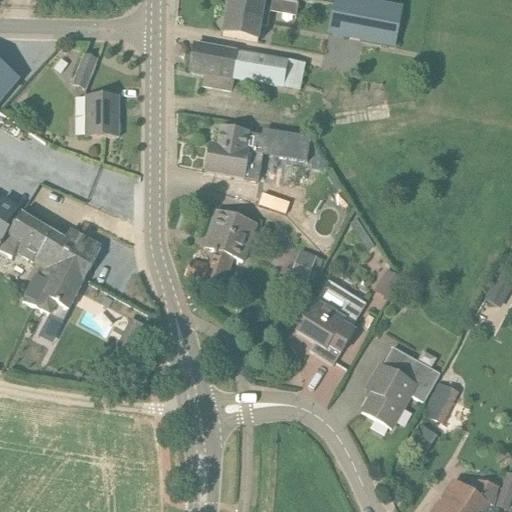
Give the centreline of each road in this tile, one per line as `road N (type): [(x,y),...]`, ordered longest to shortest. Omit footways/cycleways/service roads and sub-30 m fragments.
road 1 (tertiary): [(174,317),(155,247),(157,29)]
road 2 (residential): [(207,409),(274,402),(308,409),(335,433),(375,511)]
road 3 (unclassified): [(185,412),(0,387)]
road 4 (residential): [(157,29),(0,25)]
